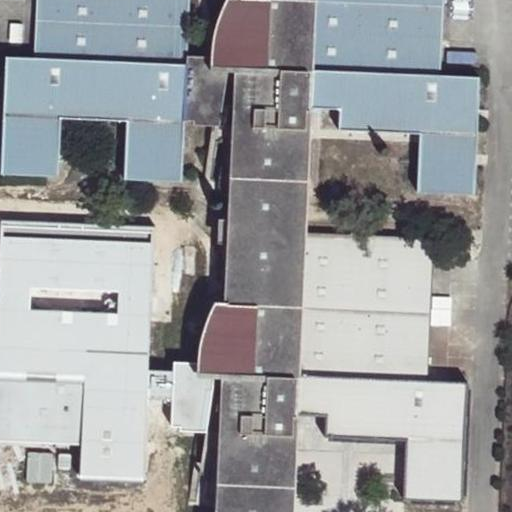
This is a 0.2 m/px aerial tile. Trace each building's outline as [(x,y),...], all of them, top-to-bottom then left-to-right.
[(199,82),(200,66),(187,64),(189,0),(37,0),(35,57),(6,56),(1,174),(59,176),(63,118),(127,121),(123,179),(183,183),(185,121),(194,122),(194,125),(214,126),(220,83),(199,82)] [(311,108),(316,0),(226,0),(220,15),(212,42),(211,67),(200,66),(199,82),(220,83),(214,126),(233,127),(223,300),(218,301),(209,319),(200,345),(197,373),(197,376),(197,378),(220,380),(219,391),(214,511),(300,511),(305,423),(306,412),(312,233),(318,117),(310,117),(311,108)] [(442,0),(316,0),(311,108),(339,111),(339,130),(419,135),(417,192),(473,196),(479,78),(440,75),(442,0)] [(24,21),(7,20),(6,50),(23,51),(24,21)] [(197,376),(197,373),(149,370),(154,226),(1,220),(0,240),(0,442),(80,446),(79,476),(144,478),(147,400),(172,401),(172,427),(181,428),(181,432),(201,432),(202,428),(208,429),(213,391),(196,390),(197,379),(197,378),(197,376)] [(312,233),(306,412),(332,412),(331,436),(412,439),(410,498),(466,501),(473,381),(430,379),(436,237),(312,233)] [(213,391),(219,391),(220,380),(197,378),(197,379),(196,390),(213,391)] [(0,462),(0,511),(29,511),(30,463),(0,462)]
